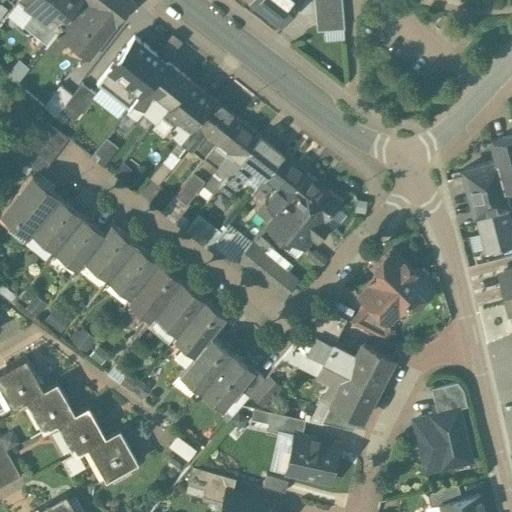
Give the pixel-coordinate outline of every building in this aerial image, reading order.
[(18,0),(30,9),(31,8),(40,16),(39,17),(57,31),(80,0),(18,0)] [(116,24),(83,0),(80,0),(57,31),(72,43),(91,58),(116,24)] [(134,1),(133,0),(83,0),(116,24),(134,1)] [(257,0),(283,19),(297,0),(257,0)] [(57,31),(39,17),(31,27),(49,41),(57,31)] [(72,43),(57,31),(49,41),(46,45),(57,54),(62,46),(67,50),(72,43)] [(134,34),(113,59),(114,60),(102,76),(134,100),(166,60),(167,59),(134,34)] [(19,58),(10,74),(21,81),(31,65),(19,58)] [(166,60),(134,100),(158,119),(171,102),(190,79),(166,60)] [(190,79),(171,102),(184,112),(175,124),(173,126),(171,125),(168,129),(179,138),(213,96),(190,78),(190,79)] [(83,83),(62,110),(74,119),(95,92),(83,83)] [(213,96),(180,137),(204,156),(237,115),(213,96)] [(184,112),(171,102),(158,119),(158,120),(163,114),(175,124),(184,112)] [(126,111),(103,141),(112,148),(123,134),(122,133),(127,126),(131,130),(138,120),(126,111)] [(237,115),(204,156),(227,174),(260,134),(237,115)] [(68,137),(50,124),(44,132),(61,145),(68,137)] [(61,145),(44,132),(38,140),(55,153),(61,145)] [(284,151),(260,133),(260,134),(227,174),(238,182),(243,175),(247,179),(250,175),(246,172),(251,165),(265,175),(284,151)] [(511,134),(492,139),(497,159),(497,160),(498,160),(505,186),(505,185),(511,183),(511,134)] [(55,153),(38,140),(32,148),(49,161),(55,153)] [(49,161),(32,148),(23,159),(40,173),(49,161)] [(164,158),(150,176),(159,184),(181,156),(172,149),(165,158),(164,158)] [(155,151),(140,169),(150,176),(164,158),(155,151)] [(308,169),(284,151),(265,175),(279,186),(273,193),(268,190),(266,192),(271,196),(264,203),(274,211),(288,194),(307,170),(308,169)] [(497,159),(463,167),(475,212),(485,251),(511,243),(511,224),(506,204),(510,203),(505,185),(505,186),(498,160),(497,160),(497,159)] [(196,166),(181,184),(190,192),(206,173),(196,166)] [(342,197),(307,170),(288,194),(322,221),(323,220),(342,197)] [(60,194),(32,172),(3,209),(31,231),(32,230),(60,194)] [(221,182),(210,174),(203,183),(212,193),(219,185),(221,182)] [(256,186),(252,182),(246,189),(251,192),(256,186)] [(239,200),(219,185),(212,193),(205,202),(224,218),(239,200)] [(82,212),(60,194),(32,230),(54,248),(82,212)] [(322,221),(288,194),(274,211),(266,221),(288,239),(292,234),(304,244),(313,233),(318,237),(328,224),(323,220),(322,221)] [(255,213),(242,204),(225,225),(237,235),(255,213)] [(82,212),(54,248),(76,266),(84,257),(105,231),(82,212)] [(105,231),(84,257),(108,276),(136,241),(112,222),(105,231)] [(271,242),(258,231),(252,239),(265,249),(271,242)] [(265,249),(252,239),(237,258),(269,284),(285,266),(265,249)] [(136,241),(108,276),(131,295),(159,259),(136,241)] [(392,247),(377,262),(378,273),(368,283),(369,283),(359,294),(368,303),(393,327),(391,318),(398,312),(410,300),(421,300),(433,287),(433,281),(419,268),(414,268),(392,247)] [(182,278),(159,259),(131,295),(128,298),(151,317),(154,313),(182,278)] [(299,278),(285,266),(269,284),(284,296),(299,278)] [(511,267),(503,270),(507,286),(501,287),(509,312),(511,311),(511,267)] [(205,297),(182,278),(154,313),(164,321),(173,320),(181,327),(205,297)] [(181,327),(174,336),(195,353),(211,333),(227,314),(205,297),(181,327)] [(368,303),(351,319),(385,336),(393,327),(368,303)] [(326,307),(293,344),(311,353),(320,336),(330,341),(333,334),(337,336),(346,317),(326,307)] [(195,353),(180,372),(202,389),(233,350),(211,333),(195,353)] [(392,356),(362,341),(355,354),(330,341),(320,336),(311,353),(377,387),(392,356)] [(311,353),(293,344),(283,356),(340,386),(332,402),(351,411),(361,417),(377,387),(311,353)] [(233,350),(202,389),(223,407),(240,387),(255,368),(255,367),(233,350)] [(26,354),(0,368),(0,371),(17,402),(30,394),(44,387),(26,354)] [(265,377),(255,368),(240,387),(250,395),(265,377)] [(44,387),(30,394),(48,426),(62,418),(75,411),(57,379),(44,387)] [(458,380),(432,387),(437,410),(459,405),(460,406),(467,404),(464,388),(458,380)] [(351,411),(332,402),(326,413),(345,423),(351,411)] [(106,435),(89,403),(75,411),(62,418),(79,450),(93,442),(106,435)] [(437,410),(428,412),(429,414),(421,416),(424,428),(416,430),(422,457),(428,455),(435,459),(451,456),(453,464),(472,459),(460,406),(459,405),(437,410)] [(306,418),(271,410),(267,428),(294,434),(295,431),(303,433),(306,418)] [(138,460),(120,427),(106,435),(93,442),(111,475),(138,460)] [(303,433),(295,431),(294,434),(286,469),(330,480),(339,442),(303,433)] [(188,457),(196,448),(178,432),(170,441),(188,457)] [(3,443),(0,445),(0,458),(9,454),(3,443)] [(9,454),(0,458),(0,472),(14,464),(9,454)] [(14,464),(0,472),(0,486),(20,475),(14,464)] [(237,477),(209,469),(204,487),(226,493),(228,486),(234,488),(237,477)] [(288,479),(266,472),(263,484),(285,490),(288,479)] [(226,493),(204,487),(202,495),(223,501),(220,511),(279,511),(282,502),(234,488),(228,486),(226,493)] [(78,511),(67,491),(39,507),(41,511),(78,511)] [(484,511),(480,493),(441,502),(443,511),(484,511)]
